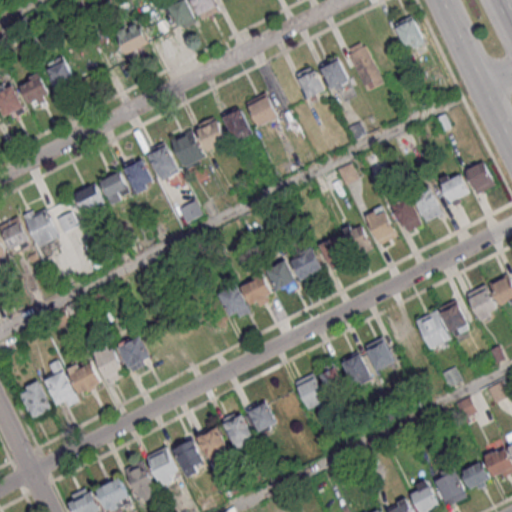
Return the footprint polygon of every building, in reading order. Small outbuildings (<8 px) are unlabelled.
[(199,20),(188,0),(181,0),(169,6),(182,29),(199,20)] [(220,10),(215,0),(193,0),(202,19),(220,10)] [(396,23),(408,50),(427,42),(414,15),(396,23)] [(117,31),(127,53),(150,43),(140,21),(117,31)] [(115,54),(117,42),(104,39),(101,50),(115,54)] [(369,90),(385,81),(364,41),(348,50),(369,90)] [(60,88),(77,79),(65,55),(48,64),(60,88)] [(325,60),(329,88),(348,85),(343,57),(325,60)] [(310,97),(327,89),(315,65),(298,73),(310,97)] [(32,106),(52,96),(41,72),(21,82),(32,106)] [(0,86),(0,104),(5,118),(26,110),(16,81),(0,86)] [(250,101),(269,91),(282,115),(263,125),(250,101)] [(253,131),(241,107),(224,116),(236,139),(253,131)] [(209,150),(230,140),(218,115),(197,125),(209,150)] [(174,139),(195,129),(208,156),(188,166),(174,139)] [(182,170),(166,141),(148,151),(164,180),(182,170)] [(125,167),(140,193),(158,182),(143,156),(125,167)] [(479,193),(497,183),(484,160),(466,170),(479,193)] [(359,177),(352,161),(338,168),(346,184),(359,177)] [(114,203),(133,192),(120,168),(101,179),(114,203)] [(472,194),(461,170),(441,179),(452,203),(472,194)] [(85,213),(107,203),(97,182),(75,193),(85,213)] [(427,221),(444,212),(430,184),(413,193),(427,221)] [(393,202),(406,231),(423,223),(409,194),(393,202)] [(187,222),(203,213),(196,199),(180,208),(187,222)] [(24,214),(41,246),(61,235),(44,204),(24,214)] [(399,235),(383,205),(367,214),(382,244),(399,235)] [(59,217),(65,232),(80,225),(73,210),(59,217)] [(1,225),(15,253),(33,243),(19,216),(1,225)] [(357,255),(374,247),(361,220),(344,228),(357,255)] [(0,259),(10,255),(0,233),(0,259)] [(350,259),(340,235),(321,243),(331,267),(350,259)] [(292,259),(303,279),(325,268),(315,247),(292,259)] [(279,293),(299,286),(289,260),(269,267),(279,293)] [(491,281),(503,306),(511,301),(511,279),(509,273),(491,281)] [(275,298),(267,274),(244,282),(251,306),(275,298)] [(219,288),(234,319),(251,310),(237,279),(219,288)] [(482,320),(500,309),(486,284),(468,294),(482,320)] [(456,336),(473,327),(457,298),(440,308),(456,336)] [(417,319),(431,348),(452,338),(438,309),(417,319)] [(403,357),(421,349),(409,324),(391,332),(403,357)] [(119,344),(133,370),(154,359),(140,333),(119,344)] [(367,344),(379,369),(397,361),(384,336),(367,344)] [(96,353),(110,382),(128,373),(115,344),(96,353)] [(358,386),(375,377),(359,350),(342,359),(358,386)] [(104,382),(91,357),(69,368),(82,393),(104,382)] [(61,408),(80,398),(60,359),(50,364),(55,374),(46,379),(61,408)] [(320,369),(331,395),(348,388),(336,362),(320,369)] [(329,398),(313,372),(296,382),(312,409),(329,398)] [(489,388),(497,402),(511,393),(504,379),(489,388)] [(54,408),(41,380),(21,390),(34,418),(54,408)] [(259,433),(279,428),(271,401),(251,406),(259,433)] [(238,449),(257,440),(243,410),(223,419),(238,449)] [(199,435),(209,458),(230,448),(220,426),(199,435)] [(496,479),(511,472),(511,432),(506,435),(510,445),(486,455),(496,479)] [(189,476),(209,466),(195,438),(175,448),(189,476)] [(162,485),(182,475),(168,446),(148,456),(162,485)] [(126,470),(142,503),(160,494),(144,461),(126,470)] [(463,469),(471,490),(492,482),(484,461),(463,469)] [(468,497),(459,467),(437,473),(446,504),(468,497)] [(111,511),(134,500),(122,476),(98,488),(111,511)] [(423,511),(433,511),(444,505),(427,479),(409,490),(423,511)] [(75,511),(104,511),(92,486),(69,497),(75,511)] [(415,511),(408,497),(389,506),(391,511),(415,511)]
